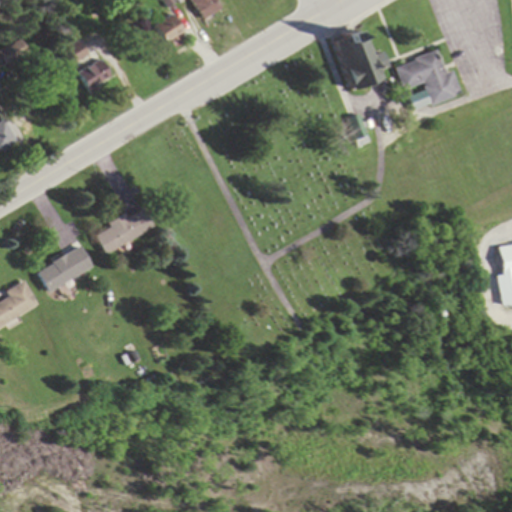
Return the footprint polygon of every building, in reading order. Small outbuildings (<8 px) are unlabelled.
[(189,0),(201,21),(220,10),(213,0),(189,0)] [(151,26),(161,45),(180,35),(169,16),(151,26)] [(381,67),(377,53),(365,56),(357,30),(328,39),(344,90),(375,80),(372,71),(381,67)] [(92,53),(84,39),(63,51),(72,65),(92,53)] [(391,67),(400,90),(419,84),(427,106),(456,96),(447,72),(441,74),(433,52),(391,67)] [(110,80),(99,60),(76,73),(87,93),(110,80)] [(0,147),(10,143),(0,123),(0,147)] [(92,234),(102,255),(148,233),(138,211),(92,234)] [(511,245),(496,248),(501,279),(511,277),(511,245)] [(46,295),(90,269),(77,247),(33,273),(46,295)] [(0,326),(35,308),(21,283),(1,293),(3,296),(0,297),(0,326)]
